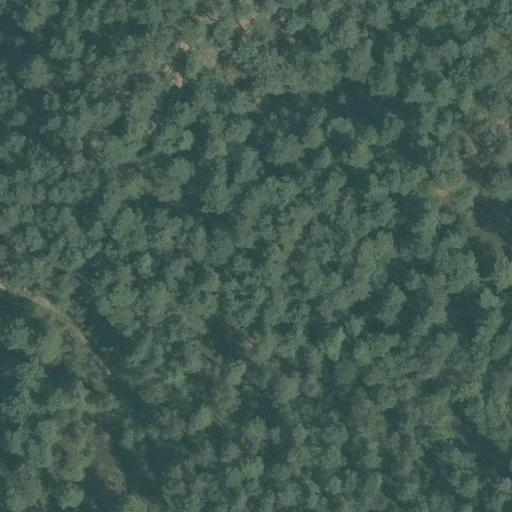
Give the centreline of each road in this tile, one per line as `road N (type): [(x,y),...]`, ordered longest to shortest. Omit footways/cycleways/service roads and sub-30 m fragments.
road 1 (track): [(158,511),(108,371),(200,401),(366,421),(451,442),(511,440)]
road 2 (track): [(108,371),(28,298),(0,283)]
